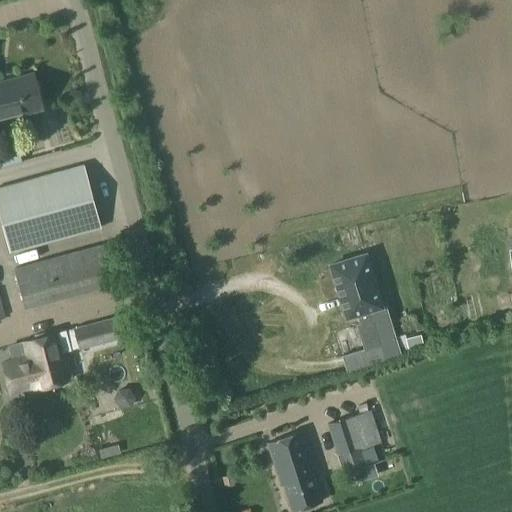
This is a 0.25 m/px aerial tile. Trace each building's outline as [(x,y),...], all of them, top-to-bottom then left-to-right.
[(0,121),(43,110),(34,77),(0,86),(0,121)] [(0,152),(0,167),(22,162),(21,157),(18,148),(0,152)] [(84,167),(0,189),(0,218),(10,255),(101,230),(84,167)] [(114,283),(104,245),(14,269),(25,307),(114,283)] [(381,307),(365,254),(330,265),(346,318),(358,314),(361,324),(357,325),(365,349),(380,344),(373,320),(371,321),(368,311),(381,307)] [(117,318),(73,330),(78,351),(109,343),(111,351),(122,348),(120,340),(123,339),(117,318)] [(26,358),(3,364),(11,394),(33,388),(34,390),(71,381),(59,335),(22,345),(26,358)] [(328,425),(338,460),(342,475),(378,462),(372,446),(391,440),(381,408),(328,425)] [(302,434),(267,445),(280,487),(283,486),(291,511),(321,502),(317,488),(313,475),(315,474),(302,434)]
